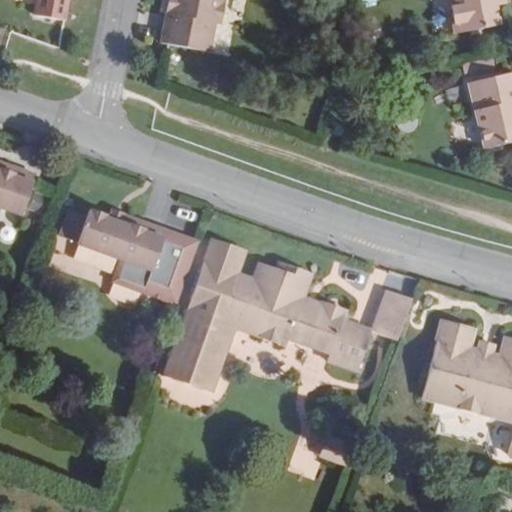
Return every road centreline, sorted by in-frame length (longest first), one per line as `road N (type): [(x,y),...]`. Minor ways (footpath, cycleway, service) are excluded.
road 1 (residential): [(511,276),(365,237),(93,139)]
road 2 (residential): [(93,139),(124,0)]
